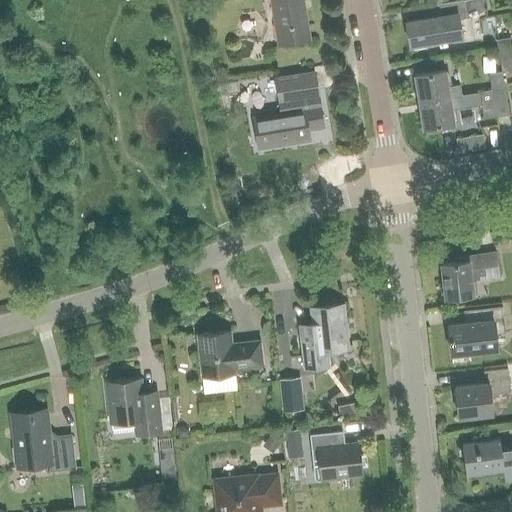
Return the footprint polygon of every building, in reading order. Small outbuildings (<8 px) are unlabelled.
[(272,0),(279,45),(310,40),(303,0),(272,0)] [(404,22),(408,47),(447,40),(461,38),(458,20),(465,18),(484,10),(482,0),(463,0),(437,4),(439,16),(404,22)] [(511,48),(510,38),(497,40),(502,71),(511,69),(511,48)] [(413,75),(417,101),(448,97),(443,70),(413,75)] [(502,71),(489,74),(492,90),(504,88),(502,71)] [(315,72),(276,78),(279,103),(319,97),(315,72)] [(227,93),(239,91),(237,82),(211,86),(212,96),(227,93)] [(492,90),(496,116),(509,114),(504,88),(492,90)] [(479,93),(483,119),(496,116),(492,90),(479,93)] [(421,129),(424,128),(425,134),(437,132),(436,126),(452,124),(448,97),(417,101),(421,129)] [(309,130),(324,128),(319,102),(304,105),(304,110),(253,118),(258,148),(310,140),(309,130)] [(482,135),(469,137),(472,151),(485,149),(482,135)] [(471,280),(500,276),(497,252),(457,258),(457,262),(441,264),(446,298),(473,294),(471,280)] [(328,351),(348,349),(343,304),(311,308),(313,324),(299,326),(304,368),(330,365),(328,351)] [(495,333),(505,331),(502,307),(472,310),(474,321),(448,324),(452,354),(497,349),(495,333)] [(197,335),(199,355),(202,377),(235,373),(235,369),(263,366),(260,340),(232,343),(230,331),(197,335)] [(490,394),(510,392),(507,368),(484,371),(485,383),(455,386),(459,417),(492,413),(490,394)] [(279,379),(282,411),(303,409),(300,377),(279,379)] [(155,391),(141,392),(140,379),(107,383),(108,395),(106,398),(108,409),(110,410),(111,423),(125,421),(126,425),(129,427),(138,426),(139,434),(160,432),(155,391)] [(363,413),(360,401),(350,403),(353,415),(363,413)] [(13,449),(15,463),(17,462),(18,467),(49,464),(50,471),(75,468),(71,435),(54,437),(48,433),(46,415),(12,419),(16,449),(13,449)] [(184,426),(177,427),(178,438),(189,437),(188,430),(184,426)] [(300,429),(285,431),(286,442),(301,440),(300,429)] [(271,432),(262,446),(273,453),(282,439),(271,432)] [(361,474),(358,443),(341,445),(337,443),(336,432),(310,435),(313,464),(316,467),(320,466),(321,478),(361,474)] [(504,477),(511,475),(511,447),(501,449),(500,438),(462,443),(467,479),(503,474),(504,477)] [(174,463),(160,465),(162,479),(176,478),(174,463)] [(279,503),(276,475),(256,477),(256,476),(215,480),(218,511),(260,511),(259,505),(279,503)] [(169,492),(160,506),(169,511),(171,511),(180,499),(169,492)]
